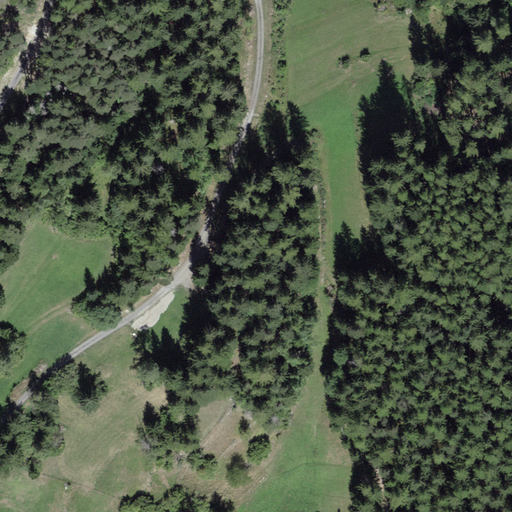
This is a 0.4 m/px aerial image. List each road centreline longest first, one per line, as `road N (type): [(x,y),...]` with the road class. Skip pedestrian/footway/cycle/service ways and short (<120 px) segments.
road 1 (track): [(217,182),(284,132),(298,135),(309,158),(309,197),(335,270),(346,336),(339,408),(378,470),(373,511)]
road 2 (track): [(0,422),(58,366),(185,271),(217,182)]
road 3 (track): [(258,0),(259,74),(217,182)]
road 4 (unclassified): [(0,109),(50,0)]
